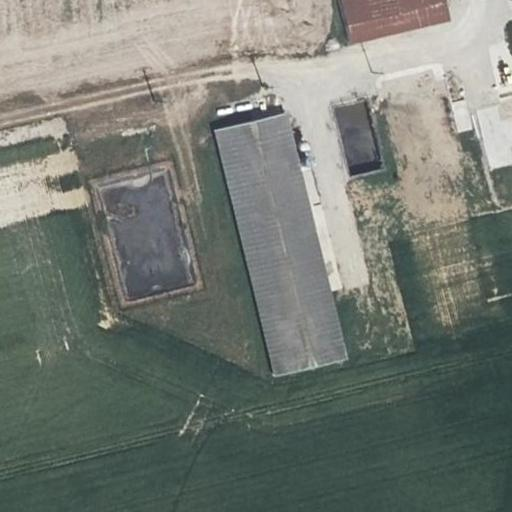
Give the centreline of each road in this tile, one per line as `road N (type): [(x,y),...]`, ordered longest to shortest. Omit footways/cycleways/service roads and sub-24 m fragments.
road 1 (track): [(290,72),(155,88),(0,124)]
road 2 (residential): [(290,72),(511,14)]
